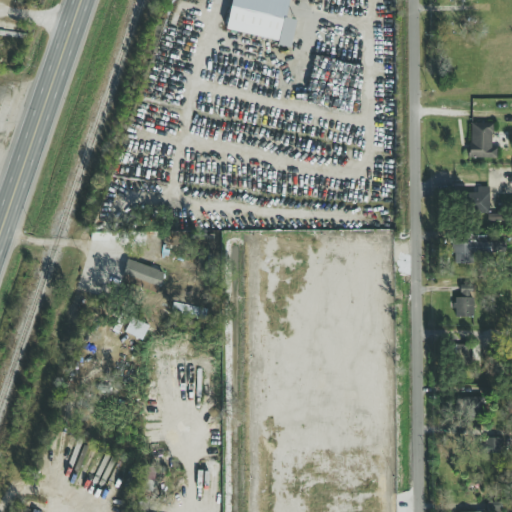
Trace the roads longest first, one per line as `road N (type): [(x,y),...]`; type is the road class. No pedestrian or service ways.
road 1 (residential): [(413,0),(417,511)]
road 2 (primary): [(82,0),(0,227)]
